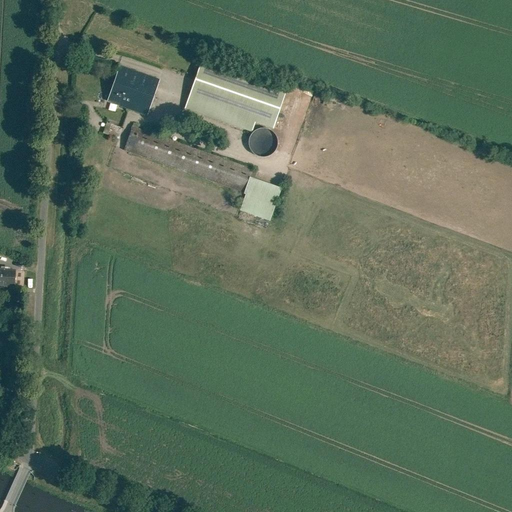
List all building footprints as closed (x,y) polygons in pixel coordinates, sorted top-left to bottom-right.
[(290,86),(208,57),(190,108),(253,130),(258,117),(277,124),(290,86)] [(161,79),(122,65),(110,99),(149,113),(161,79)] [(258,168),(137,125),(128,150),(249,193),(255,174),(258,168)] [(246,200),(278,211),(287,186),(255,174),(249,193),(246,200)] [(19,268),(0,266),(0,284),(17,286),(19,268)]
